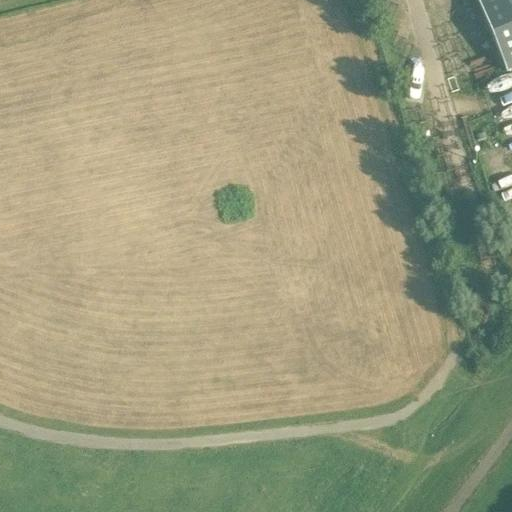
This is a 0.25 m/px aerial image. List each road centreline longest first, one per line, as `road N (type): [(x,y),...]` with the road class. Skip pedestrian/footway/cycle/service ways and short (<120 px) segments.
road 1 (track): [(454,357),(412,410),(353,424),(97,444),(0,420)]
road 2 (unclassified): [(411,0),(490,270),(483,314),(471,333)]
